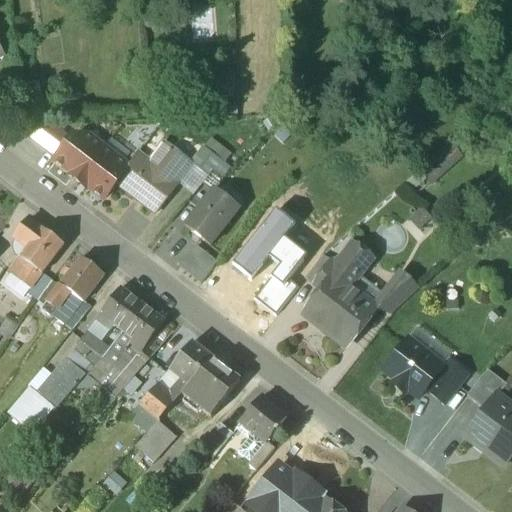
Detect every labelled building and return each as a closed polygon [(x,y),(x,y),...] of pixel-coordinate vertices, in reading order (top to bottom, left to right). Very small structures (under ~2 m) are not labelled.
[(508,57),(505,26),(487,28),(490,60),(508,57)] [(56,130),(28,137),(27,138),(45,151),(59,132),(56,130)] [(59,132),(45,151),(56,160),(70,141),(59,132)] [(86,137),(73,137),(70,141),(56,160),(54,163),(70,175),(69,177),(77,184),(103,150),(86,137)] [(191,166),(190,167),(205,179),(212,171),(222,179),(235,163),(210,142),(191,166)] [(465,158),(453,145),(423,172),(435,185),(465,158)] [(128,169),(103,150),(77,184),(86,190),(87,189),(104,201),(116,185),(128,169)] [(158,170),(139,156),(128,169),(116,185),(155,215),(177,185),(176,184),(190,167),(191,166),(170,150),(167,153),(169,155),(158,170)] [(193,196),(205,179),(190,167),(176,184),(177,185),(193,196)] [(214,190),(184,228),(210,248),(239,211),(214,190)] [(421,231),(433,218),(422,207),(409,221),(421,231)] [(232,267),(251,282),(268,260),(279,268),(270,280),(282,289),(288,282),(306,258),(283,240),(294,227),(276,212),(232,267)] [(42,231),(32,224),(20,240),(29,248),(42,231)] [(29,248),(20,260),(41,276),(42,276),(63,247),(42,231),(29,248)] [(352,246),(337,266),(333,262),(331,265),(314,287),(322,294),(334,278),(348,290),(357,278),(370,261),(352,246)] [(196,248),(179,269),(200,285),(217,264),(196,248)] [(322,258),(305,280),(314,287),(331,265),(322,258)] [(20,260),(9,275),(30,290),(41,276),(20,260)] [(80,260),(60,287),(69,294),(83,304),(103,277),(80,260)] [(382,298),(376,305),(391,316),(418,290),(399,275),(382,298)] [(51,283),(42,276),(30,290),(27,295),(36,302),(51,283)] [(322,294),(305,316),(322,329),(327,323),(351,341),(375,310),(348,290),(334,278),(322,294)] [(357,278),(348,290),(373,309),(376,305),(382,298),(357,278)] [(275,318),(298,289),(288,282),(282,289),(270,280),(254,301),(275,318)] [(60,287),(47,305),(57,312),(69,294),(60,287)] [(120,290),(95,322),(105,329),(109,324),(122,334),(142,307),(120,290)] [(142,307),(122,334),(132,342),(127,348),(139,357),(142,353),(165,323),(142,307)] [(7,321),(0,330),(0,335),(10,342),(19,329),(7,321)] [(109,351),(87,334),(81,341),(83,343),(103,358),(109,351)] [(110,350),(132,367),(139,357),(127,348),(132,342),(122,334),(110,350)] [(408,342),(383,373),(395,382),(392,386),(404,395),(407,391),(418,400),(424,393),(443,369),(442,368),(408,342)] [(69,360),(88,376),(103,358),(83,343),(69,360)] [(191,345),(170,372),(181,381),(190,388),(211,360),(191,345)] [(132,367),(110,350),(109,351),(103,358),(125,377),(132,367)] [(103,358),(88,376),(104,390),(115,399),(149,361),(142,353),(139,357),(132,367),(125,377),(103,358)] [(40,394),(59,410),(88,376),(69,360),(40,394)] [(240,382),(211,360),(190,388),(181,397),(211,420),(240,382)] [(443,369),(424,393),(443,407),(468,376),(448,360),(442,368),(443,369)] [(488,373),(481,379),(467,398),(485,412),(496,397),(497,398),(506,387),(488,373)] [(155,388),(139,406),(158,423),(181,397),(190,388),(181,381),(166,397),(155,388)] [(34,438),(59,410),(40,394),(34,389),(9,417),(34,438)] [(115,399),(104,390),(85,411),(96,420),(115,399)] [(511,409),(497,398),(496,397),(485,412),(464,439),(503,468),(511,456),(511,419),(510,418),(511,414),(511,409)] [(261,399),(240,425),(253,435),(265,445),(266,444),(275,433),(277,435),(279,433),(277,431),(286,419),(261,399)] [(158,423),(137,448),(155,464),(177,438),(158,423)] [(220,426),(199,448),(213,459),(232,435),(220,426)] [(253,435),(237,455),(248,466),(247,466),(255,474),(275,451),(266,444),(265,445),(253,435)] [(278,467),(246,508),(251,511),(314,511),(323,501),(325,498),(307,484),(304,487),(293,479),(294,479),(278,467)] [(337,511),(323,501),(314,511),(337,511)]
